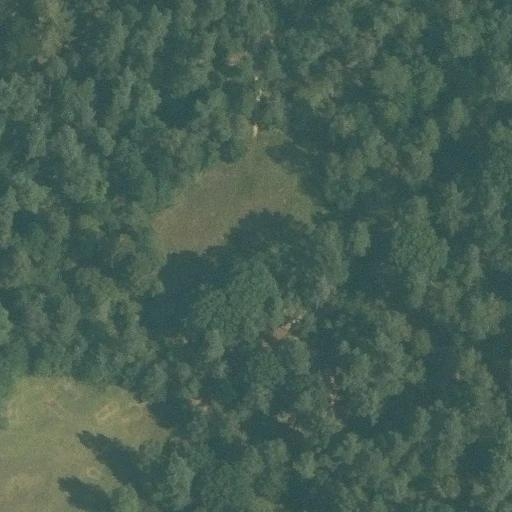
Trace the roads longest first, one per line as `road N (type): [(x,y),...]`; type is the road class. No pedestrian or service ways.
road 1 (track): [(96,511),(196,367),(206,321),(240,244),(255,108)]
road 2 (track): [(213,0),(0,111)]
road 3 (track): [(160,420),(291,511)]
